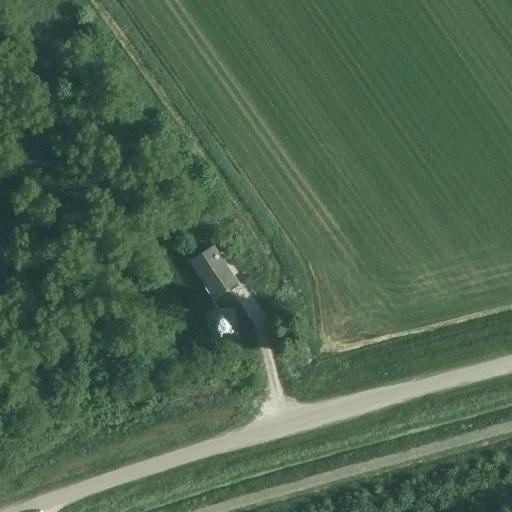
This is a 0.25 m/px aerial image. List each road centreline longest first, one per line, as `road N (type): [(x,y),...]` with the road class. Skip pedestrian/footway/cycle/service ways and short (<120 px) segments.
road 1 (unclassified): [(37,511),(281,424),(511,363)]
road 2 (track): [(213,511),(511,431)]
